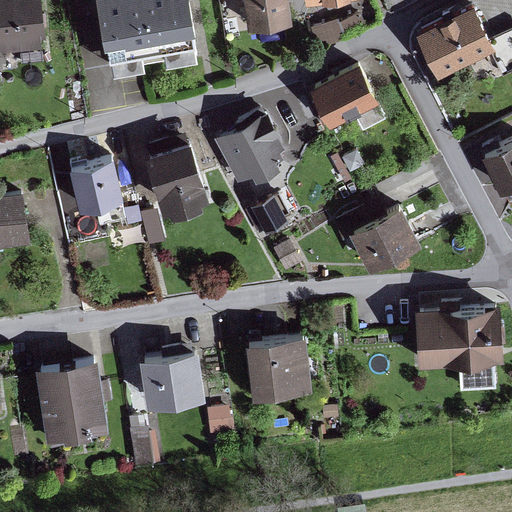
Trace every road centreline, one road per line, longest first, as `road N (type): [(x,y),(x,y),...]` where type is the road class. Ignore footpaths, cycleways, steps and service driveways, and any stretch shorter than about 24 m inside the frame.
road 1 (residential): [(0,333),(284,290),(511,276)]
road 2 (residential): [(391,26),(301,68),(190,103),(0,146)]
road 3 (residential): [(391,26),(511,265)]
